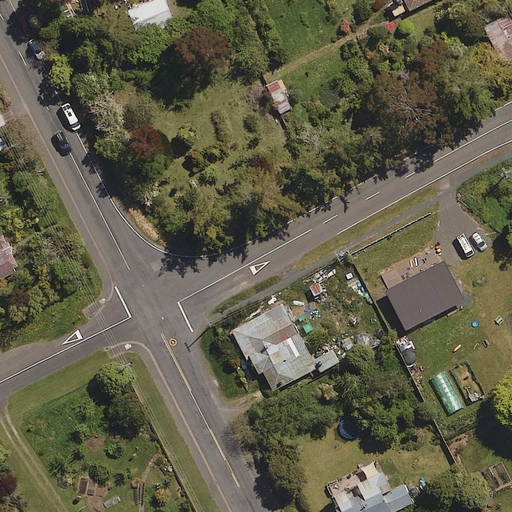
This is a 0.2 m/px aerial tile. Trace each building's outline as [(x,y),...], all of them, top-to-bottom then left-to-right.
[(177,27),(166,0),(153,0),(129,10),(141,42),(177,27)] [(404,0),(410,11),(431,0),(404,0)] [(483,28),(502,65),(511,60),(511,16),(511,14),(483,28)] [(295,109),(282,80),(269,86),(282,115),(295,109)] [(0,281),(17,273),(15,269),(20,267),(0,226),(0,281)] [(385,290),(406,331),(466,301),(445,260),(385,290)] [(321,372),(339,362),(333,350),(314,360),(283,303),(231,331),(247,361),(251,359),(259,375),(263,373),(273,392),(319,368),(321,372)] [(335,507),(337,511),(395,511),(414,503),(405,484),(391,491),(382,472),(357,484),(362,494),(335,507)]
